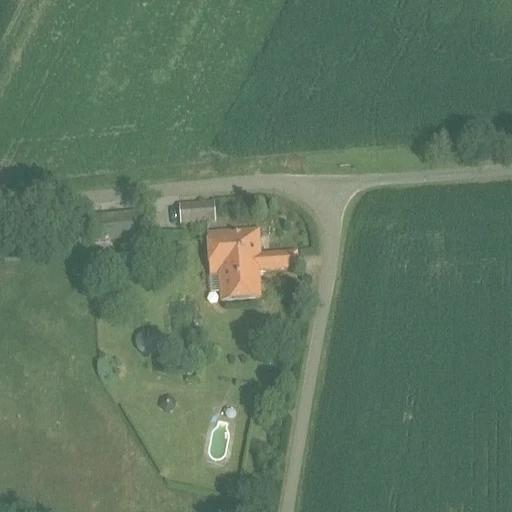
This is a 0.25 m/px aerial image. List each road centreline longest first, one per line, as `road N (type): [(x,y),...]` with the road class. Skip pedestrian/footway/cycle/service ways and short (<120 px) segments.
road 1 (unclassified): [(0,207),(337,179)]
road 2 (unclassified): [(290,511),(337,179)]
road 3 (unclassified): [(337,179),(511,169)]
